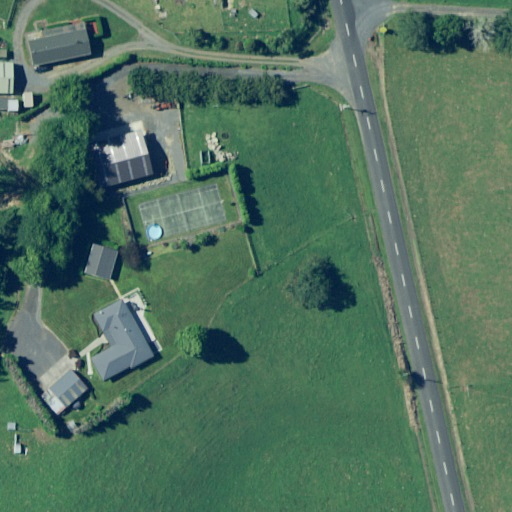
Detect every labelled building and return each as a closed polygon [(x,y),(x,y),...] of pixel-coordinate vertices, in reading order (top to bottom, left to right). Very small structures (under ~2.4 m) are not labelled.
[(88,54),(82,28),(26,40),(32,66),(88,54)] [(0,108),(14,109),(14,82),(0,82),(0,108)] [(115,251),(89,243),(81,272),(107,279),(115,251)] [(150,356),(120,299),(91,315),(108,347),(89,357),(101,379),(127,366),(128,367),(150,356)] [(85,388),(68,368),(36,395),(54,415),(85,388)]
